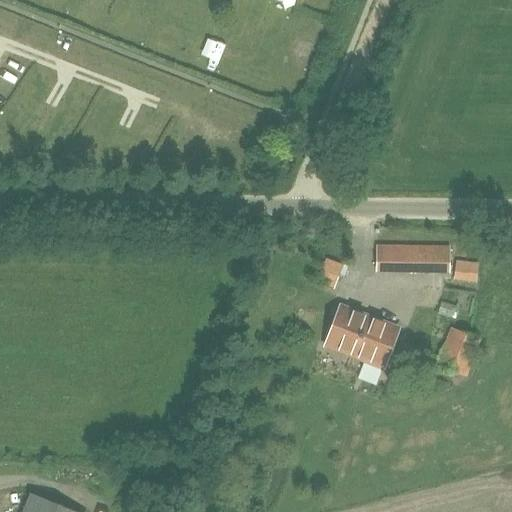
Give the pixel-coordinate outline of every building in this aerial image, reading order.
[(195,66),(213,69),(216,49),(199,45),(195,66)] [(446,272),(446,248),(378,246),(377,270),(446,272)] [(398,332),(368,320),(341,310),(325,352),(382,374),(398,332)] [(467,378),(481,340),(450,329),(436,367),(467,378)] [(205,456),(201,478),(216,481),(220,459),(205,456)] [(128,473),(122,500),(132,503),(138,475),(128,473)] [(143,474),(139,503),(150,504),(154,476),(143,474)] [(68,511),(31,496),(24,511),(68,511)]
